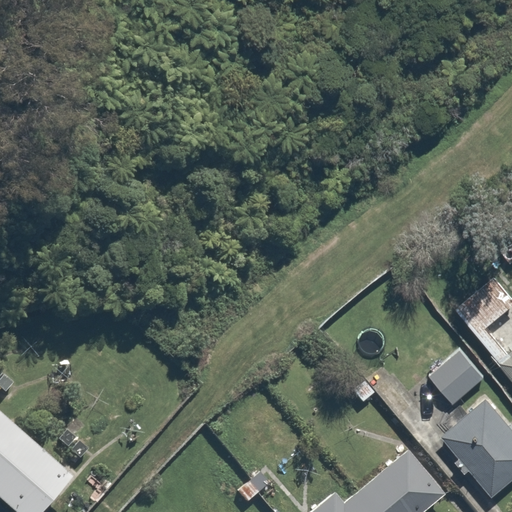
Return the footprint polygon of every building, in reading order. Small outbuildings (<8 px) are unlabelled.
[(511,290),(494,270),(455,305),(499,355),(511,343),(511,290)] [(511,349),(499,361),(511,376),(511,349)] [(511,420),(489,393),(442,433),(493,494),(511,478),(511,420)] [(0,511),(1,511),(34,477),(0,445),(0,511)] [(305,511),(422,511),(446,493),(410,448),(345,500),(335,487),(305,511)]
